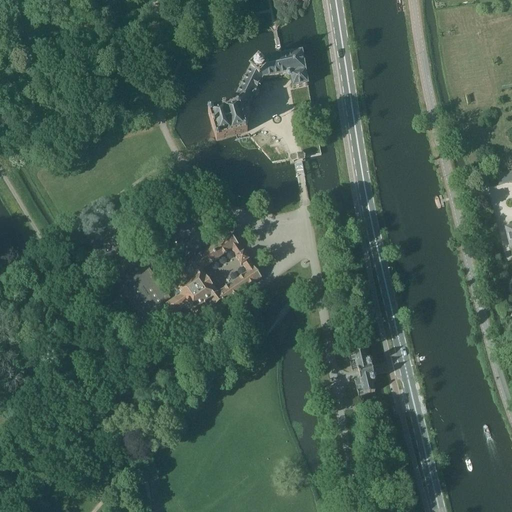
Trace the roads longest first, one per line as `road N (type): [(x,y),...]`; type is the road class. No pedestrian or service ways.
road 1 (secondary): [(441,511),(368,211),(336,0)]
road 2 (tertiary): [(511,409),(473,286),(414,0)]
